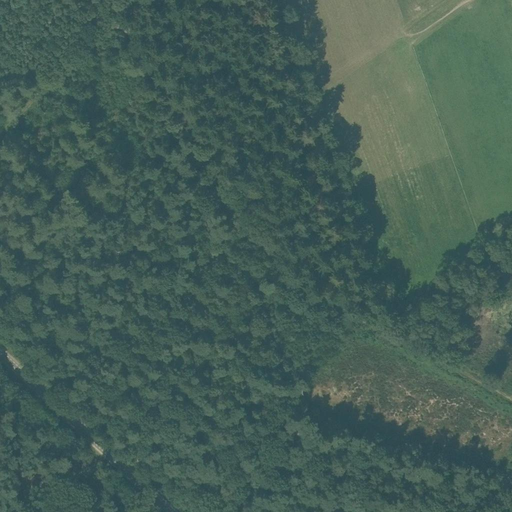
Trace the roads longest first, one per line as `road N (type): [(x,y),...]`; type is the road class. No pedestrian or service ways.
road 1 (unclassified): [(170,511),(0,351)]
road 2 (track): [(0,133),(127,0)]
